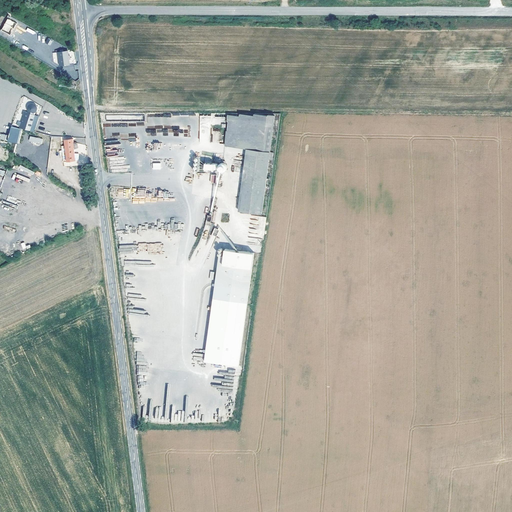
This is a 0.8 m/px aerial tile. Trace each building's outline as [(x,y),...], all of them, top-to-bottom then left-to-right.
[(6,18),(0,33),(0,35),(9,39),(16,22),(6,18)] [(60,52),(61,65),(69,63),(68,51),(60,52)] [(32,130),(37,115),(34,114),(35,112),(36,111),(37,110),(37,109),(37,107),(37,106),(36,105),(34,104),(32,104),(31,105),(29,106),(29,107),(28,108),(28,109),(29,111),(28,112),(26,112),(21,127),(32,130)] [(282,112),(228,111),(226,144),(248,147),(247,155),(244,155),(243,168),(234,167),(234,171),(238,172),(237,175),(240,175),(239,182),(243,183),(239,213),(268,217),(282,112)] [(40,116),(37,115),(32,130),(36,131),(40,116)] [(156,130),(147,130),(147,136),(156,136),(156,132),(163,132),(163,134),(174,133),(174,136),(178,136),(178,130),(172,130),(171,126),(167,127),(167,129),(162,129),(162,126),(156,126),(156,130)] [(33,138),(30,143),(39,149),(43,144),(33,138)] [(63,156),(64,161),(77,160),(76,152),(76,149),(75,144),(74,138),(65,139),(67,156),(63,156)] [(199,162),(199,170),(226,172),(226,164),(199,162)] [(18,168),(32,176),(34,172),(20,165),(18,168)] [(17,174),(16,177),(29,182),(30,179),(17,174)] [(256,256),(226,252),(225,259),(221,259),(207,364),(241,369),(256,256)]
